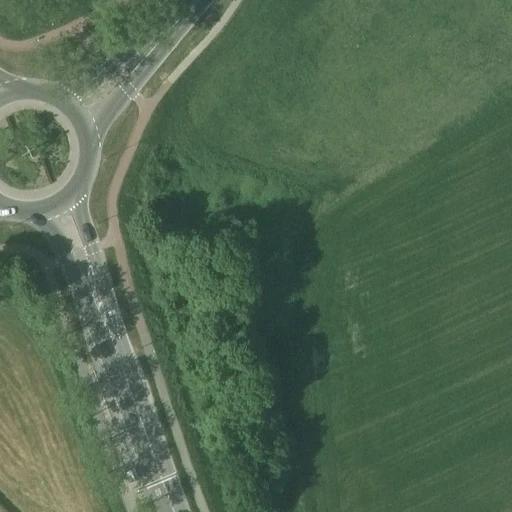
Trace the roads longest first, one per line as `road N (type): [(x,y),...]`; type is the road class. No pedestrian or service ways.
road 1 (secondary): [(175,511),(105,324)]
road 2 (tertiary): [(87,133),(197,0)]
road 3 (tertiary): [(196,0),(67,105)]
road 4 (secondary): [(105,324),(73,195)]
road 5 (secondary): [(42,213),(105,324)]
